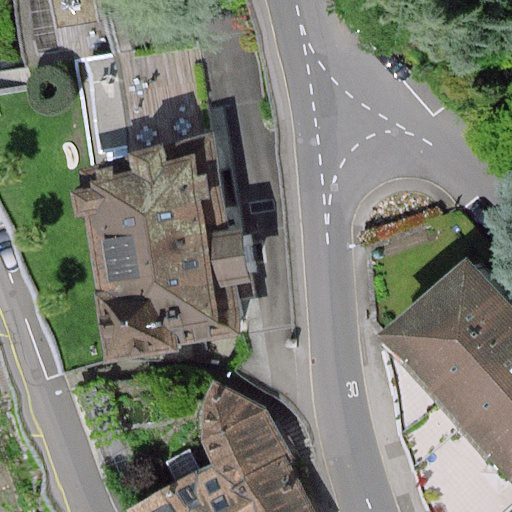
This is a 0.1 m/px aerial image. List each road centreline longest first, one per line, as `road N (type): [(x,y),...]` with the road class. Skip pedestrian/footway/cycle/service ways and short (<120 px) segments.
road 1 (residential): [(317,119),(337,361),(371,511)]
road 2 (residential): [(0,259),(95,511)]
road 3 (residential): [(317,119),(378,120),(418,132),(511,225)]
road 4 (residential): [(295,0),(317,119)]
